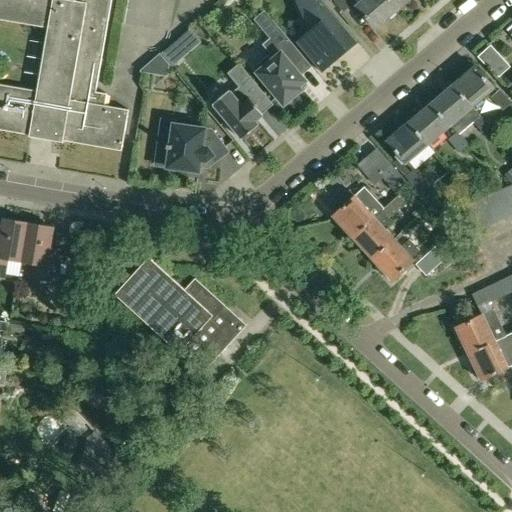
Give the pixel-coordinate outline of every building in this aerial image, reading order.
[(0,83),(0,128),(29,133),(29,136),(49,139),(63,142),(63,140),(122,150),(129,110),(105,106),(106,95),(96,93),(111,0),(0,0),(0,19),(48,28),(37,90),(0,83)] [(295,0),(309,30),(296,42),(322,73),(348,51),(337,38),(346,31),(357,44),(358,43),(322,0),(295,0)] [(335,0),(344,11),(355,2),(353,0),(335,0)] [(399,10),(389,0),(363,0),(357,5),(377,29),(399,10)] [(389,0),(399,10),(410,0),(389,0)] [(280,30),(270,38),(263,44),(270,54),(253,68),(284,105),(302,90),(299,87),(305,82),(306,81),(301,76),(293,66),(304,57),(281,29),(280,30)] [(187,52),(177,40),(162,53),(172,65),(187,52)] [(491,68),(502,58),(491,46),(478,57),(486,66),(487,65),(491,68)] [(155,56),(140,69),(140,71),(153,72),(155,56)] [(455,85),(475,108),(497,89),(477,66),(455,85)] [(273,105),(250,77),(240,86),(232,93),(229,90),(213,104),(242,139),(259,126),(255,121),(264,114),(263,113),(273,105)] [(491,126),(475,108),(455,85),(433,104),(453,127),(459,134),(473,122),(483,133),(491,126)] [(500,89),(491,97),(503,110),(511,103),(500,89)] [(453,127),(433,104),(411,122),(431,146),(453,127)] [(409,165),(431,146),(411,122),(389,141),(409,165)] [(212,130),(175,125),(174,125),(171,145),(168,145),(167,148),(158,146),(155,165),(199,172),(200,166),(200,160),(206,161),(211,157),(215,161),(228,152),(212,130)] [(460,153),(468,146),(457,133),(449,140),(460,153)] [(358,164),(368,175),(377,168),(368,157),(358,164)] [(391,165),(381,173),(384,177),(399,194),(408,186),(391,165)] [(413,169),(406,176),(416,188),(424,181),(413,169)] [(511,199),(508,189),(497,194),(507,217),(511,214),(511,199)] [(356,239),(378,218),(385,212),(365,190),(359,195),(353,190),(340,202),(346,208),(336,217),(356,239)] [(497,194),(486,199),(496,222),(507,217),(497,194)] [(356,239),(375,260),(398,239),(387,228),(393,223),(389,218),(407,201),(402,196),(385,212),(378,218),(356,239)] [(486,199),(476,204),(486,227),(496,222),(486,199)] [(486,227),(476,204),(465,208),(476,231),(486,227)] [(22,260),(28,224),(6,220),(1,245),(0,244),(0,276),(6,277),(10,258),(22,260)] [(52,229),(28,224),(22,260),(36,263),(34,276),(55,280),(60,255),(48,253),(52,229)] [(398,239),(375,260),(395,281),(418,260),(413,256),(419,250),(409,239),(403,245),(398,239)] [(445,239),(416,265),(426,276),(455,250),(445,239)] [(204,372),(248,324),(196,277),(186,288),(151,256),(117,293),(204,372)] [(511,274),(472,294),(478,305),(488,300),(511,289),(511,274)] [(463,338),(471,354),(507,337),(494,311),(493,311),(458,328),(460,331),(463,338)] [(91,313),(89,332),(102,333),(103,321),(101,321),(101,314),(91,313)] [(0,330),(7,332),(24,334),(25,324),(8,322),(0,321),(0,330)] [(511,334),(509,336),(507,337),(471,354),(484,380),(497,373),(511,367),(511,369),(511,334)] [(105,474),(121,458),(94,431),(86,439),(81,471),(105,474)] [(120,433),(112,440),(118,448),(127,441),(120,433)]
